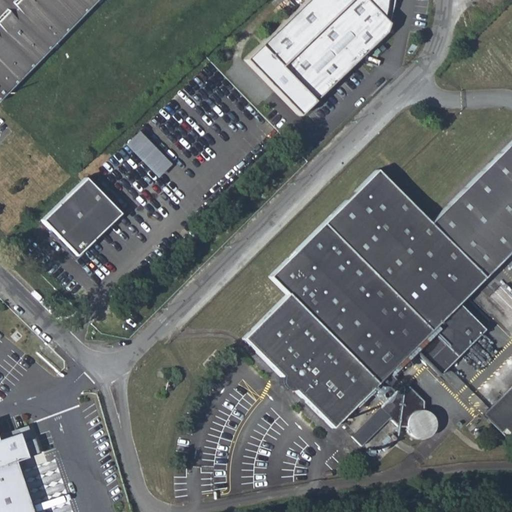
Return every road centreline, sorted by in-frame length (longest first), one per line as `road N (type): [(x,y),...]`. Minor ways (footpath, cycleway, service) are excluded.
road 1 (unclassified): [(447,0),(433,53),(404,86),(135,349),(105,363)]
road 2 (unclassified): [(204,511),(396,477),(511,467)]
road 3 (unclassified): [(105,363),(145,500),(157,511)]
road 4 (unclassified): [(105,363),(82,355),(0,276)]
